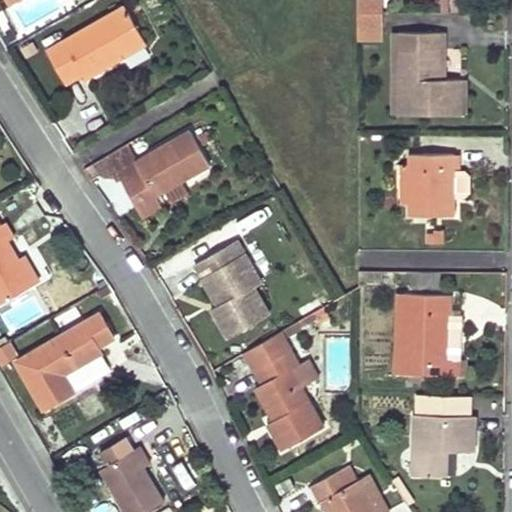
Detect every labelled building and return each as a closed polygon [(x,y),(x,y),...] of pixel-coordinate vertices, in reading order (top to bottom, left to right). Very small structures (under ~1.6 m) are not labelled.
[(381,0),(356,0),(357,13),(382,13),(381,0)] [(123,57),(120,53),(143,39),(124,6),(46,50),(65,84),(81,75),(84,79),(123,57)] [(382,13),(357,13),(357,29),(382,29),(382,13)] [(443,32),(398,31),(397,113),(464,113),(465,79),(443,79),(443,32)] [(143,39),(120,53),(123,57),(146,45),(143,39)] [(201,124),(190,131),(205,158),(216,151),(201,124)] [(139,168),(120,178),(141,216),(161,205),(155,195),(209,164),(205,158),(190,131),(137,161),(135,162),(139,168)] [(127,144),(107,156),(119,177),(120,178),(139,168),(135,162),(137,161),(127,144)] [(409,164),(409,202),(409,214),(453,215),(453,153),(409,153),(409,164)] [(107,156),(83,169),(87,174),(94,171),(119,177),(107,156)] [(401,202),(409,202),(409,164),(401,164),(401,202)] [(0,303),(32,285),(18,259),(7,241),(13,237),(5,223),(0,226),(0,225),(0,303)] [(443,231),(432,231),(433,244),(443,244),(443,231)] [(261,282),(237,240),(194,265),(203,279),(210,274),(226,301),(219,305),(212,309),(229,337),(270,313),(254,286),(261,282)] [(24,256),(18,259),(32,285),(38,281),(24,256)] [(437,271),(411,271),(410,288),(437,289),(437,271)] [(210,274),(203,279),(219,305),(226,301),(210,274)] [(394,374),(402,374),(404,293),(395,293),(394,374)] [(404,293),(402,374),(458,376),(459,360),(458,360),(446,360),(447,312),(447,294),(404,293)] [(447,312),(446,360),(458,360),(459,312),(447,312)] [(10,343),(0,349),(0,363),(2,368),(12,362),(40,410),(72,392),(62,374),(100,352),(97,347),(112,338),(98,313),(19,359),(10,343)] [(242,352),(260,384),(278,417),(271,421),(274,426),(269,429),(280,450),(322,427),(300,386),(291,368),(297,364),(278,331),(242,352)] [(297,364),(291,368),(300,386),(315,378),(306,360),(297,364)] [(260,384),(253,387),(271,421),(278,417),(260,384)] [(450,395),(414,394),(412,474),(444,475),(445,450),(473,451),(474,415),(468,415),(450,414),(450,395)] [(450,395),(450,414),(468,415),(468,396),(450,395)] [(71,405),(52,414),(59,430),(79,422),(71,405)] [(142,468),(132,451),(124,438),(99,452),(107,465),(100,469),(124,511),(143,511),(161,502),(142,468)] [(138,448),(132,451),(142,468),(147,464),(138,448)] [(318,503),(319,502),(324,499),(331,511),(373,511),(356,481),(348,465),(309,487),(318,503)] [(368,475),(356,481),(373,511),(386,511),(388,511),(368,475)] [(287,479),(273,486),(278,495),(292,488),(287,479)] [(331,511),(324,499),(319,502),(324,511),(331,511)]
